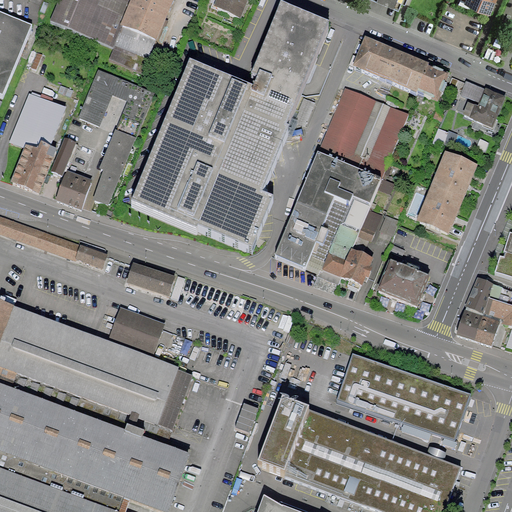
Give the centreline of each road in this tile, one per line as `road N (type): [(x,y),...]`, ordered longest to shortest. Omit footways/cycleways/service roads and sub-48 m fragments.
road 1 (tertiary): [(0,200),(432,348)]
road 2 (residential): [(310,0),(511,85)]
road 3 (tertiary): [(511,154),(432,348)]
road 4 (unclassified): [(511,396),(469,511)]
